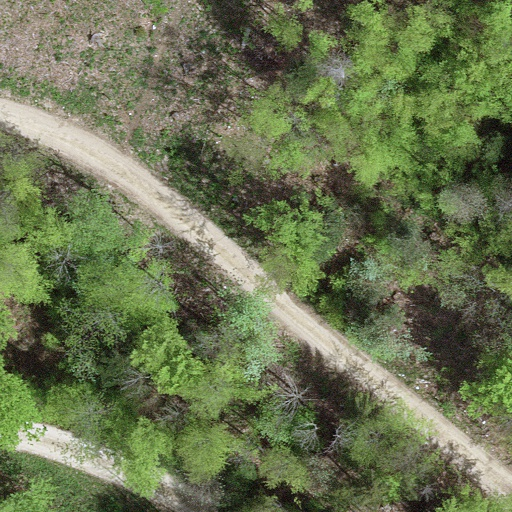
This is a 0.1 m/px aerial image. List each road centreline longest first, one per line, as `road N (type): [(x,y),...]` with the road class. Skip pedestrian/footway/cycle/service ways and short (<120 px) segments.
road 1 (track): [(0,115),(84,148),(138,182),(511,496)]
road 2 (track): [(211,511),(128,464),(0,424)]
